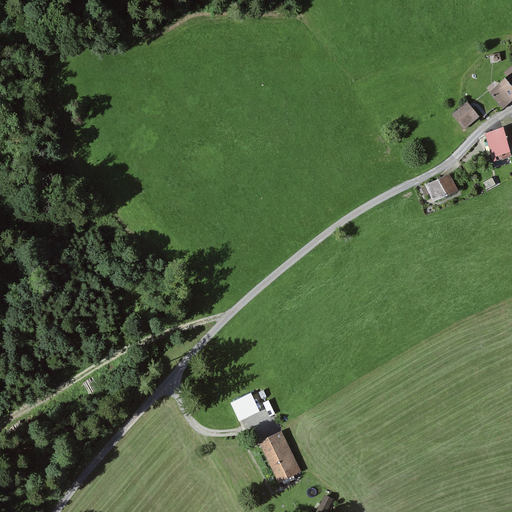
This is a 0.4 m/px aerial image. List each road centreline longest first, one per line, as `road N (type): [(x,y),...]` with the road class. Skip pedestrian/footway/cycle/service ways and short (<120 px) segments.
road 1 (unclassified): [(174,375),(323,236),(438,169),(511,108)]
road 2 (track): [(225,320),(137,345),(0,422)]
road 3 (track): [(56,511),(174,375)]
